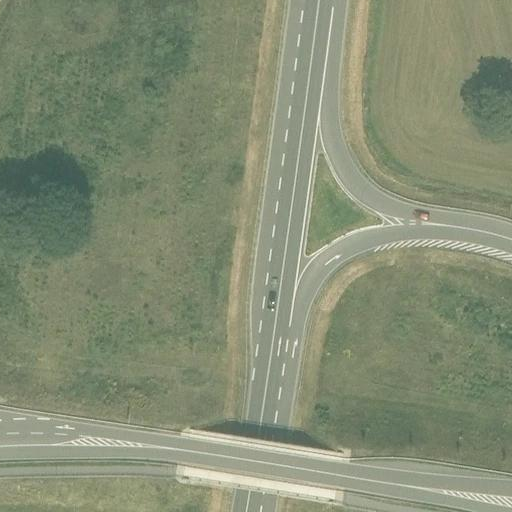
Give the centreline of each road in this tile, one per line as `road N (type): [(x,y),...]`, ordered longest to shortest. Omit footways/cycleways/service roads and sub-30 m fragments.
road 1 (tertiary): [(0,446),(175,459),(511,511)]
road 2 (primary): [(269,369),(313,51)]
road 3 (primary): [(269,369),(315,275),(337,254),(422,224)]
road 4 (primary): [(422,224),(351,178),(337,155),(313,51)]
road 5 (primary): [(249,511),(269,369)]
